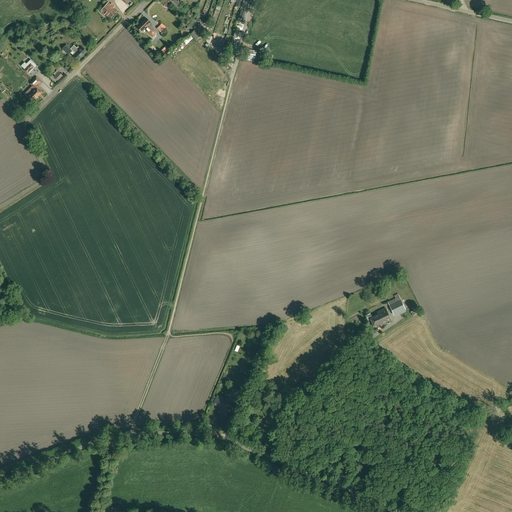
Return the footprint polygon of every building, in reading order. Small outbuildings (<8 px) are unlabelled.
[(117,11),(108,3),(101,11),(102,11),(102,12),(104,14),(105,14),(110,18),(117,11)] [(246,11),(241,10),(238,19),(244,20),(246,11)] [(151,22),(147,18),(138,27),(142,31),(145,28),(148,30),(147,32),(151,36),(155,32),(148,25),(151,22)] [(157,28),(161,32),(166,27),(161,23),(157,28)] [(240,39),(244,24),(237,23),(233,37),(240,39)] [(201,36),(195,30),(191,34),(196,40),(201,36)] [(232,41),(226,39),(223,48),(226,48),(226,47),(230,48),(232,41)] [(153,56),(157,53),(149,44),(145,47),(153,56)] [(78,60),(82,56),(84,54),(87,51),(82,47),(80,49),(78,47),(77,48),(75,45),(71,49),(72,50),(75,53),(74,55),(78,60)] [(68,55),(70,52),(71,51),(66,46),(62,49),(64,50),(67,53),(68,55)] [(254,61),(256,50),(246,49),(245,60),(254,61)] [(31,64),(33,62),(31,60),(27,64),(26,64),(23,68),(25,69),(24,70),(29,74),(35,68),(31,64)] [(34,85),(33,86),(31,88),(33,89),(30,92),(31,94),(28,97),(33,103),(38,97),(42,92),(41,91),(43,90),(37,85),(36,84),(38,82),(35,79),(31,83),(34,85)] [(389,282),(383,285),(386,292),(392,289),(389,282)] [(378,300),(369,304),(372,311),(381,306),(378,300)] [(401,300),(391,305),(395,313),(405,308),(401,300)] [(386,308),(378,312),(379,314),(371,318),(375,326),(380,324),(381,326),(392,321),(386,308)] [(235,369),(228,366),(222,380),(229,383),(235,369)] [(245,389),(249,381),(243,378),(239,386),(245,389)] [(234,405),(218,397),(215,405),(225,409),(223,415),(228,417),(234,405)]
